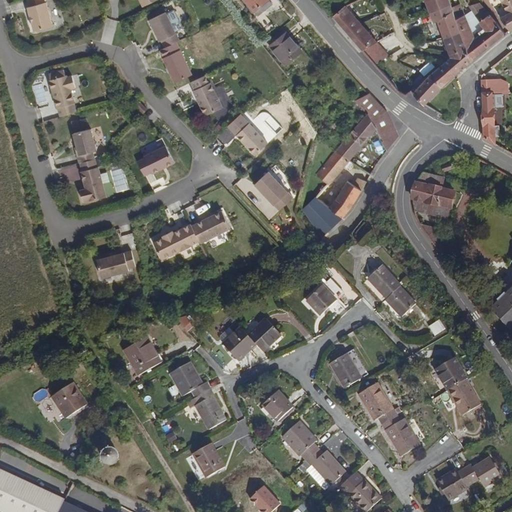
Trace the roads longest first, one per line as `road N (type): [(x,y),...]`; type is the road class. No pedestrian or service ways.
road 1 (residential): [(55,232),(129,214),(214,166),(115,53),(11,70)]
road 2 (tertiary): [(511,370),(404,215),(410,169),(451,134)]
road 3 (residential): [(414,511),(290,358)]
road 4 (residential): [(11,70),(55,232)]
road 5 (residential): [(461,138),(470,119),(466,82),(511,37)]
